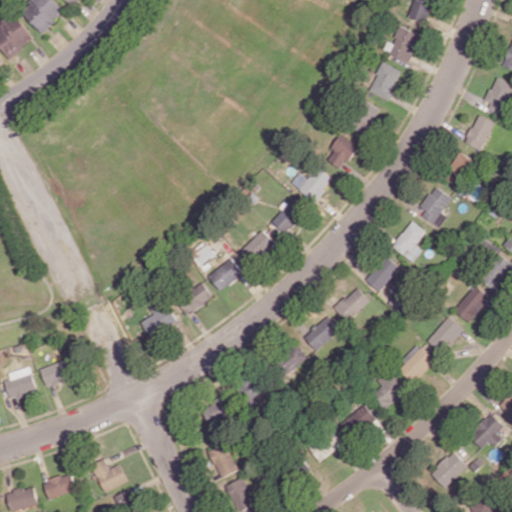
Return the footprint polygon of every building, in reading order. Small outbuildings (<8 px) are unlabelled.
[(25,0),(19,6),(43,32),(66,10),(56,0),(25,0)] [(427,22),(432,0),(413,0),(409,17),(427,22)] [(0,43),(10,57),(35,38),(16,13),(0,24),(0,43)] [(409,60),(421,33),(400,25),(389,52),(409,60)] [(511,67),(511,42),(503,64),(511,67)] [(369,89),(388,99),(403,71),(384,61),(369,89)] [(484,104),(502,112),(511,91),(511,81),(498,75),(484,104)] [(382,108),(365,100),(353,127),(369,135),(382,108)] [(495,121),(479,113),(466,142),(482,149),(495,121)] [(359,146),(343,132),(330,147),(335,151),(329,158),(341,168),(359,146)] [(444,175),(458,185),(475,160),(461,150),(444,175)] [(333,177),(316,165),(308,177),(300,172),(292,184),(318,200),(333,177)] [(419,209),(441,225),(449,215),(443,211),(453,196),(436,185),(419,209)] [(273,219),(286,233),(307,213),(294,199),(273,219)] [(393,244),(413,261),(424,249),(417,243),(427,231),(414,220),(393,244)] [(242,250),(255,264),(277,243),(263,229),(242,250)] [(482,279),(496,290),(511,269),(511,262),(502,254),(482,279)] [(367,278),(380,290),(401,267),(389,255),(367,278)] [(210,275),(222,290),(244,273),(233,258),(210,275)] [(189,314),(214,296),(204,281),(178,300),(189,314)] [(455,308),(469,321),(491,297),(477,284),(455,308)] [(372,301),(359,286),(335,306),(347,321),(372,301)] [(177,322),(169,306),(142,320),(151,336),(177,322)] [(318,350),(341,328),(328,314),(305,336),(318,350)] [(465,329),(450,315),(428,339),(443,352),(465,329)] [(436,360),(419,343),(397,365),(414,382),(436,360)] [(279,360),(289,373),(309,357),(299,344),(279,360)] [(42,367),(48,386),(75,377),(69,358),(42,367)] [(4,376),(11,399),(39,390),(31,367),(4,376)] [(378,377),(383,387),(375,391),(381,406),(407,394),(395,369),(378,377)] [(511,392),(498,406),(511,419),(511,392)] [(236,415),(225,397),(204,408),(215,427),(236,415)] [(353,434),(378,418),(369,403),(344,418),(353,434)] [(490,441),(495,446),(503,438),(498,432),(506,425),(493,412),(470,434),(483,447),(490,441)] [(334,430),(310,444),(320,460),(344,445),(334,430)] [(239,468),(225,442),(209,451),(224,477),(239,468)] [(469,465),(455,450),(432,472),(446,487),(469,465)] [(93,465),(107,492),(129,480),(121,463),(110,468),(106,458),(93,465)] [(51,499),(78,488),(71,471),(44,482),(51,499)] [(227,484),(237,511),(255,505),(245,477),(227,484)] [(12,510),(39,503),(35,485),(7,492),(12,510)] [(119,493),(125,510),(138,505),(133,488),(119,493)]
